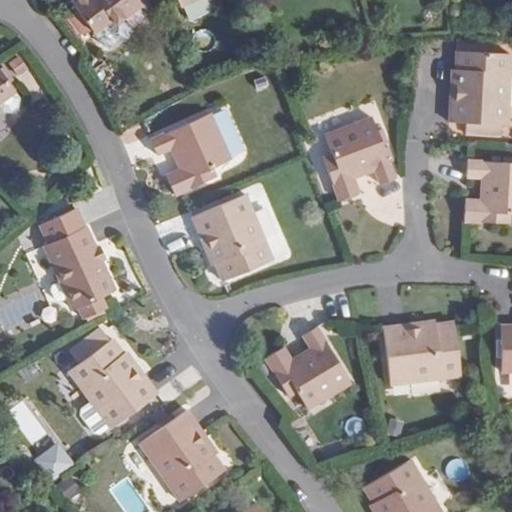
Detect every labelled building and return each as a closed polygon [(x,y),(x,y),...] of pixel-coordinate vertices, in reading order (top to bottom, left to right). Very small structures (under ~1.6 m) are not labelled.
[(139,7),(133,0),(74,0),(70,3),(91,33),(107,22),(111,27),(139,7)] [(493,126),(509,127),(511,65),(511,56),(458,53),(457,73),(453,72),(452,92),(457,93),(456,100),(452,100),(450,124),(468,125),(468,135),(492,136),(493,126)] [(0,107),(8,109),(14,104),(15,95),(9,88),(2,80),(6,77),(0,69),(0,107)] [(210,117),(150,142),(156,157),(171,151),(178,167),(182,165),(184,169),(165,176),(173,196),(215,179),(211,171),(230,163),(210,117)] [(371,117),(323,136),(330,155),(322,159),(338,200),(358,192),(351,173),(356,171),(357,175),(374,169),(380,184),(395,178),(371,117)] [(511,163),(467,160),(466,176),(482,178),(480,196),(485,196),(485,200),(465,198),(463,219),(508,223),(508,214),(511,214),(511,163)] [(271,261),(244,195),(191,217),(211,265),(212,265),(219,282),(271,261)] [(49,244),(44,246),(61,283),(68,298),(74,309),(78,307),(83,319),(106,309),(101,297),(114,291),(100,259),(98,260),(94,251),(96,250),(85,227),(83,227),(75,209),(40,225),(49,244)] [(68,298),(61,283),(52,286),(52,290),(56,300),(60,301),(68,298)] [(416,328),(407,330),(406,325),(382,328),(389,386),(460,377),(453,323),(435,325),(435,321),(415,323),(416,328)] [(102,326),(69,348),(78,361),(111,339),(102,326)] [(511,326),(500,327),(501,372),(511,372),(511,326)] [(316,328),(302,336),(309,350),(294,359),(297,363),(293,366),(283,348),(265,359),(287,397),(295,393),(305,409),(348,384),(316,328)] [(127,352),(125,352),(114,337),(69,370),(93,403),(111,427),(157,394),(127,352)] [(29,398),(10,410),(33,445),(51,432),(29,398)] [(111,427),(93,403),(81,411),(81,415),(96,435),(99,436),(111,427)] [(215,451),(218,449),(206,433),(202,436),(197,430),(201,427),(186,408),(140,443),(183,500),(226,466),(215,451)] [(61,441),(40,452),(53,477),(74,466),(61,441)] [(447,511),(415,457),(368,485),(377,502),(374,503),(378,511),(447,511)]
